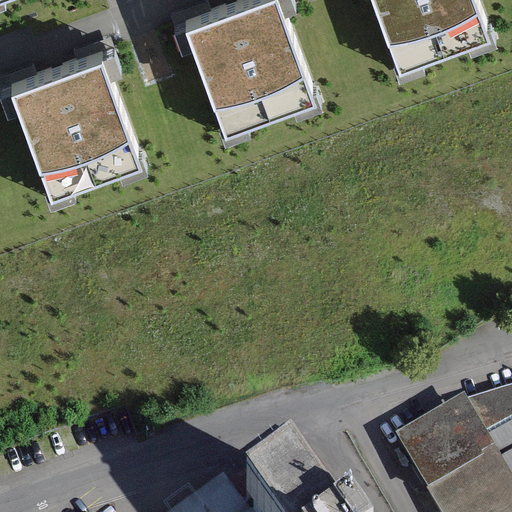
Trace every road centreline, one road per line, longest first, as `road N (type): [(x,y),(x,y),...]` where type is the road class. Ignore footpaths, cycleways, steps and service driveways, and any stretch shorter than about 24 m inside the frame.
road 1 (residential): [(511,345),(76,483),(20,511)]
road 2 (unknown): [(337,396),(404,511)]
